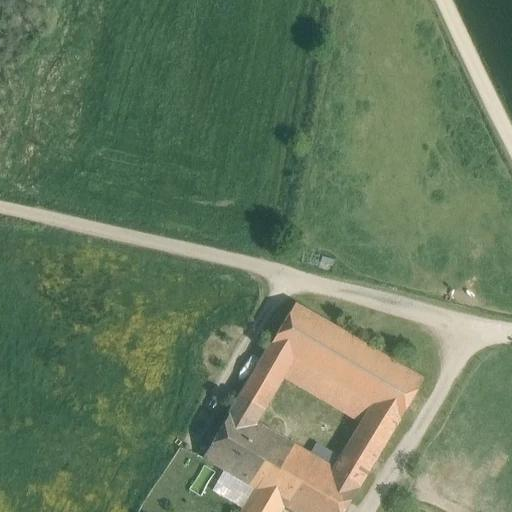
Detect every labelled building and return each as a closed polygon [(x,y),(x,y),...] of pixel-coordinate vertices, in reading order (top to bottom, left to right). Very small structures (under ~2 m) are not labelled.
[(346,334),(295,304),(291,310),(289,308),(287,312),(289,313),(277,335),(274,333),(272,336),(275,338),(247,384),(267,396),(281,373),(291,356),(373,404),(399,419),(401,414),(404,416),(406,413),(403,411),(417,389),(419,391),(421,387),(419,386),(422,380),(348,336),(350,333),(347,331),(346,334)] [(373,404),(291,356),(281,373),(363,421),(373,404)] [(267,396),(247,384),(233,409),(252,420),(267,396)] [(399,419),(373,404),(363,421),(342,456),(367,471),(399,419)] [(252,420),(233,409),(203,458),(252,487),(281,438),(252,420)] [(312,455),(281,438),(252,487),(255,488),(284,506),(294,511),(341,511),(367,471),(342,456),(332,472),(318,459),(312,455)] [(324,450),(317,446),(312,455),(318,459),(324,450)] [(192,488),(205,493),(214,470),(202,465),(192,488)] [(255,488),(241,511),(279,511),(284,506),(255,488)]
